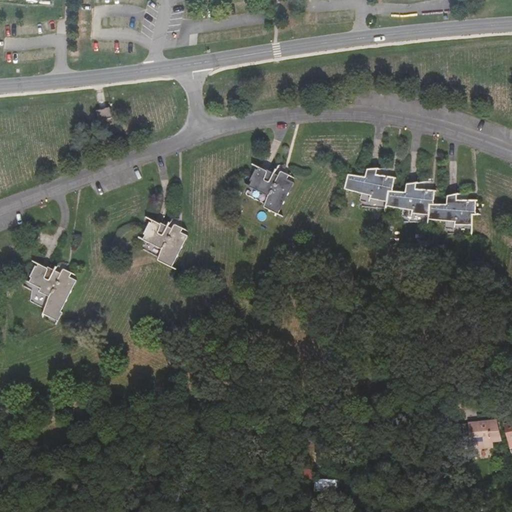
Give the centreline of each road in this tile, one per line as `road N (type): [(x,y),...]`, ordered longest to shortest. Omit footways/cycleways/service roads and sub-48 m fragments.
road 1 (unclassified): [(0,84),(511,24)]
road 2 (residential): [(158,445),(511,412)]
